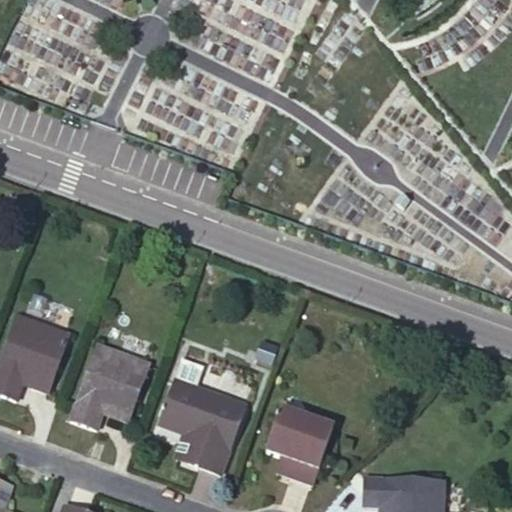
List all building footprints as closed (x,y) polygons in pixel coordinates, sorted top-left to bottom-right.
[(0,399),(16,406),(23,387),(27,376),(52,386),(68,339),(18,321),(0,371),(0,399)] [(96,435),(103,417),(107,407),(132,417),(149,369),(99,350),(71,425),(96,435)] [(182,365),(158,431),(185,440),(203,447),(195,470),(220,479),(245,410),(195,392),(202,372),(182,365)] [(27,376),(23,387),(48,396),(52,386),(27,376)] [(107,407),(103,417),(128,427),(132,417),(107,407)] [(268,456),(283,461),(293,465),(288,480),(313,488),(332,431),(282,414),(268,456)] [(185,440),(177,464),(195,470),(203,447),(185,440)] [(293,465),(283,461),(278,476),(288,480),(293,465)] [(363,511),(383,511),(384,511),(444,511),(445,487),(365,483),(363,511)] [(2,511),(10,492),(0,488),(0,511),(2,511)]
